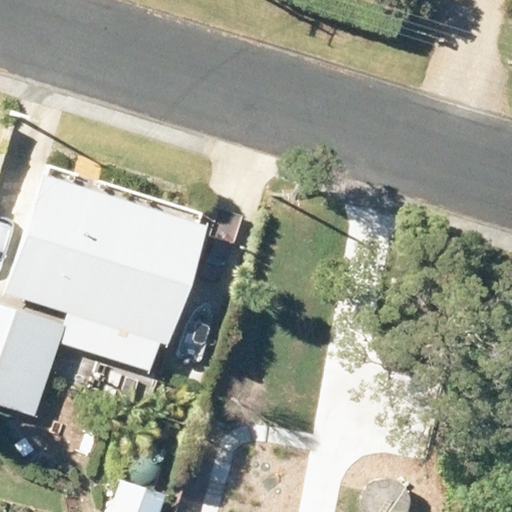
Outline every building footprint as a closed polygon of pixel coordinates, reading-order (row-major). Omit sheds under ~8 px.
[(37,175),(0,289),(0,293),(162,346),(200,230),(164,218),(170,199),(129,185),(123,203),(37,175)] [(328,277),(281,271),(273,332),(320,338),(328,277)] [(0,326),(0,398),(9,402),(30,336),(0,326)] [(27,414),(12,465),(37,473),(52,422),(27,414)] [(161,511),(180,455),(125,437),(100,511),(161,511)]
